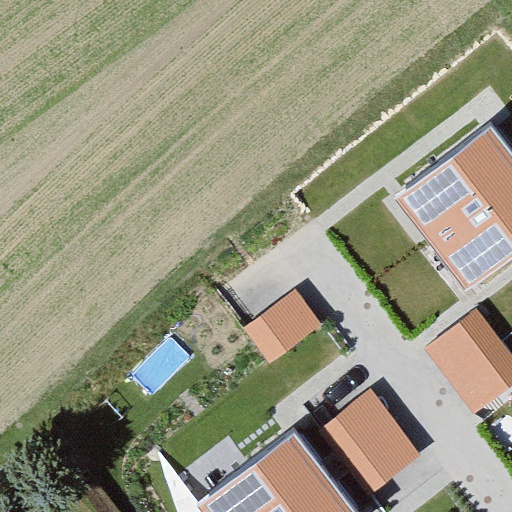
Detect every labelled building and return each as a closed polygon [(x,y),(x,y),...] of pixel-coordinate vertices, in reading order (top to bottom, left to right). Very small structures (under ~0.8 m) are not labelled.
[(511,152),(491,126),(395,200),(465,289),(511,252),(511,152)] [(295,290),(243,330),(271,365),(323,324),(295,290)] [(511,343),(477,300),(425,342),(476,405),(511,375),(511,343)] [(373,381),(321,419),(371,488),(423,450),(373,381)] [(358,511),(294,431),(199,506),(203,511),(358,511)]
